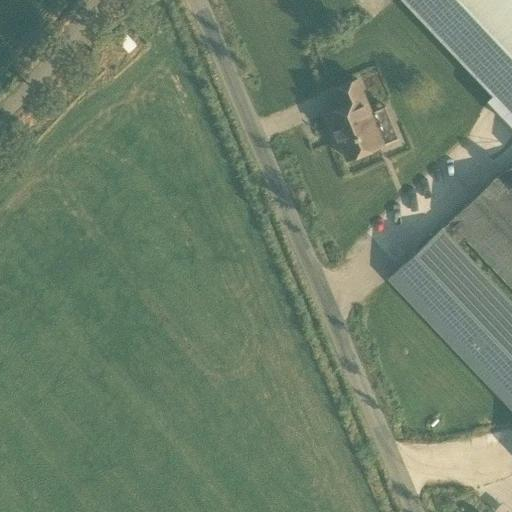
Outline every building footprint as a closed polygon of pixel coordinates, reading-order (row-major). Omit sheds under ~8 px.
[(488,100),(511,125),(511,0),(360,0),(362,2),(363,0),(403,0),(493,95),(488,100)] [(126,34),(125,35),(123,37),(119,41),(129,52),(136,45),(126,34)] [(384,144),(357,80),(334,89),(342,108),(324,115),(331,132),(335,131),(347,160),(384,144)] [(511,167),(503,171),(511,180),(511,167)] [(511,180),(503,171),(450,220),(451,221),(442,229),(457,244),(465,236),(511,285),(511,180)] [(442,229),(442,228),(389,278),(511,408),(511,303),(457,244),(442,229)]
